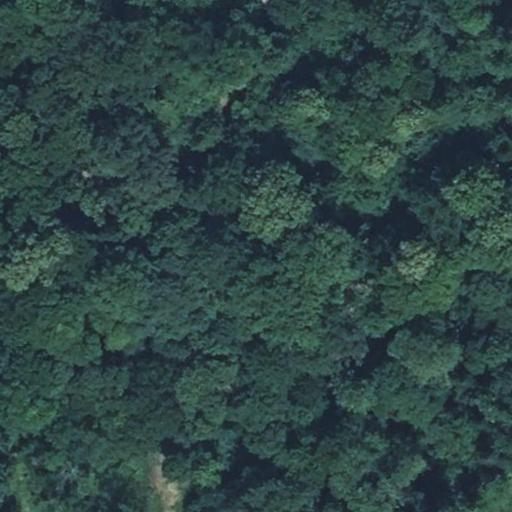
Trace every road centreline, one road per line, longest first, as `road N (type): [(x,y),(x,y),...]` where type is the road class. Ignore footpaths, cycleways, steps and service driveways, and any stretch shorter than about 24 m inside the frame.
road 1 (track): [(27,0),(9,191),(60,361),(165,461)]
road 2 (track): [(259,0),(200,142),(165,461)]
